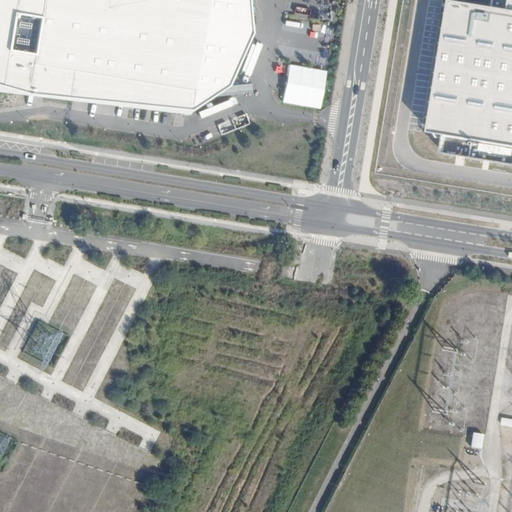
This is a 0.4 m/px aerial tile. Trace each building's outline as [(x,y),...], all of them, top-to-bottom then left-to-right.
[(249,26),(250,27),(247,0),(0,0),(0,92),(186,114),(227,87),(248,39),(249,26)] [(511,0),(497,0),(496,7),(511,9),(511,0)] [(454,1),(434,135),(511,147),(511,9),(496,7),(454,1)] [(301,253),(294,252),(292,265),(299,266),(301,253)] [(511,419),(503,418),(501,425),(511,427),(511,419)] [(484,435),(472,433),(470,446),(481,448),(484,435)] [(511,482),(504,481),(503,488),(511,489),(511,482)]
